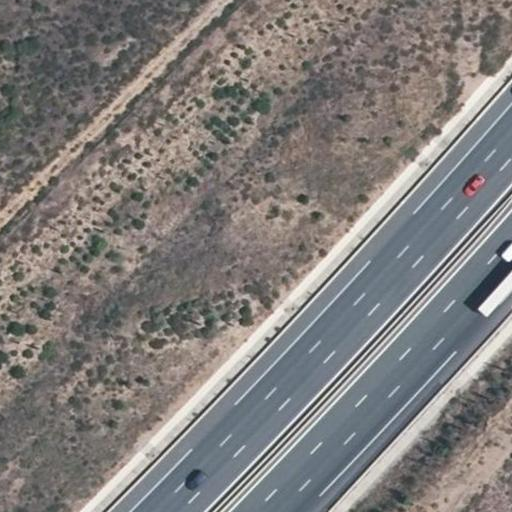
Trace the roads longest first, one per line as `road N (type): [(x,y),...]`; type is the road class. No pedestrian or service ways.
road 1 (motorway): [(511,143),(166,511)]
road 2 (motorway): [(266,511),(511,249)]
road 3 (track): [(0,217),(218,0)]
